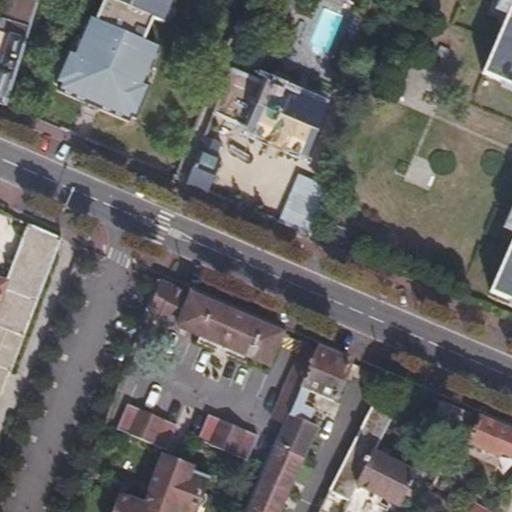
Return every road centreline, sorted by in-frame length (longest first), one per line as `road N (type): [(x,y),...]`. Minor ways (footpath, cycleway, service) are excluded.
road 1 (secondary): [(129,216),(511,379)]
road 2 (residential): [(129,216),(25,511)]
road 3 (secondary): [(0,160),(129,216)]
